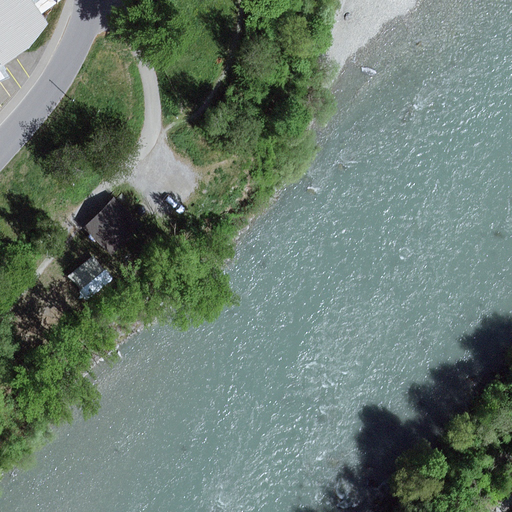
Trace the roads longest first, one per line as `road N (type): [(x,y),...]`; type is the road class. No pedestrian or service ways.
road 1 (track): [(103,0),(148,73),(154,131),(70,226)]
road 2 (unclassified): [(91,0),(66,67),(0,148)]
